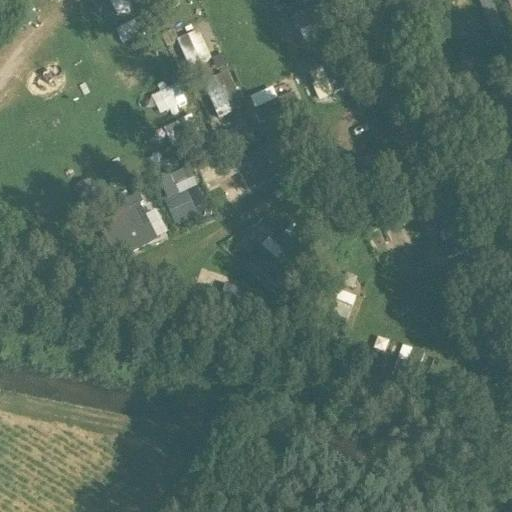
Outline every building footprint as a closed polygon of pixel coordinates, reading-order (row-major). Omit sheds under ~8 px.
[(477,0),(453,11),(464,35),(504,17),(495,0),(477,0)] [(511,0),(502,0),(508,16),(511,14),(511,0)] [(186,70),(209,62),(197,32),(175,40),(186,70)] [(201,82),(214,122),(239,114),(226,74),(201,82)] [(272,90),(247,98),(255,125),(281,117),(272,90)] [(232,165),(244,191),(268,180),(257,154),(232,165)] [(192,185),(162,200),(175,226),(205,212),(192,185)] [(134,224),(143,220),(136,206),(101,225),(119,259),(145,245),(134,224)] [(370,247),(378,261),(399,250),(392,235),(370,247)] [(263,242),(258,249),(274,261),(279,253),(263,242)] [(245,327),(252,308),(238,303),(241,294),(205,280),(195,307),(245,327)] [(329,316),(347,320),(352,298),(334,294),(329,316)] [(410,390),(422,354),(375,338),(362,373),(410,390)]
